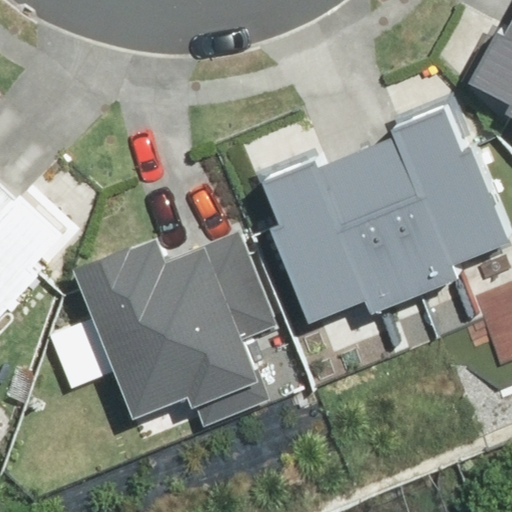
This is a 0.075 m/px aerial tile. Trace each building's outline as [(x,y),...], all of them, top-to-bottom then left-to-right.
[(511,22),(498,49),(511,55),(511,22)] [(511,197),(468,84),(379,118),(429,246),(511,214),(511,197)] [(379,118),(291,151),(340,280),(429,246),(379,118)] [(0,157),(16,142),(0,126),(0,157)] [(0,157),(0,319),(97,222),(16,142),(0,157)] [(262,179),(96,244),(151,384),(317,319),(262,179)]
